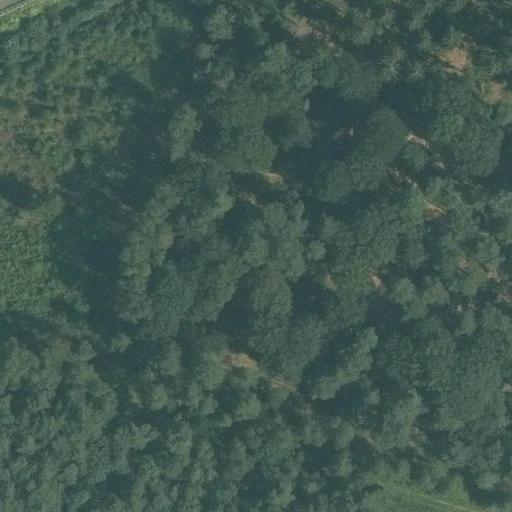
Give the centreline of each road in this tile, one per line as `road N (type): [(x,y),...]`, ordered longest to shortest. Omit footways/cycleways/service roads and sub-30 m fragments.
road 1 (track): [(465,511),(127,410),(129,364),(253,0)]
road 2 (track): [(233,69),(511,131)]
road 3 (track): [(127,410),(0,373)]
